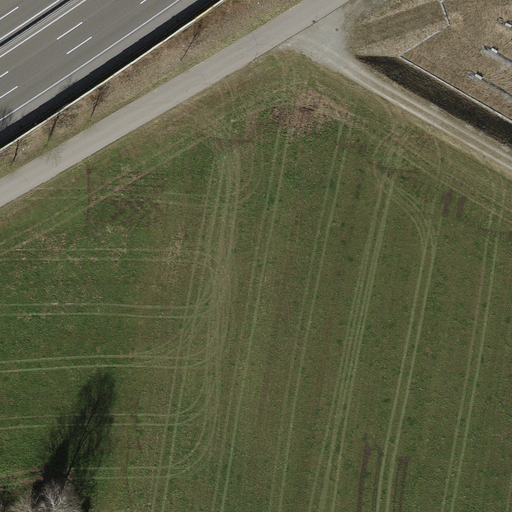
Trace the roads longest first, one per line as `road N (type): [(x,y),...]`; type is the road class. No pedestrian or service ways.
road 1 (residential): [(0,194),(328,0)]
road 2 (track): [(291,23),(511,159)]
road 3 (motorway): [(0,89),(133,0)]
road 4 (track): [(325,50),(445,8)]
